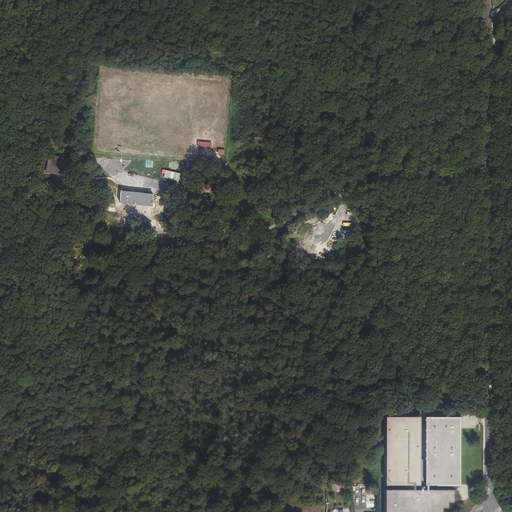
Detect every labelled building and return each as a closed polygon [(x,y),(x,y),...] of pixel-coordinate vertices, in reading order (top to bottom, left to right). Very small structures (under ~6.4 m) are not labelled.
[(45,169),(62,172),(64,155),(48,153),(45,169)] [(126,187),(126,191),(134,191),(135,186),(143,187),(143,185),(126,183),(126,187)] [(94,184),(92,207),(157,214),(158,204),(151,203),(153,188),(143,187),(135,186),(134,191),(126,191),(126,187),(94,184)] [(385,482),(423,483),(423,458),(421,458),(421,407),(386,407),(385,482)] [(461,484),(462,407),(426,407),(425,475),(426,483),(461,484)] [(385,511),(443,511),(456,500),(456,488),(385,487),(385,511)]
